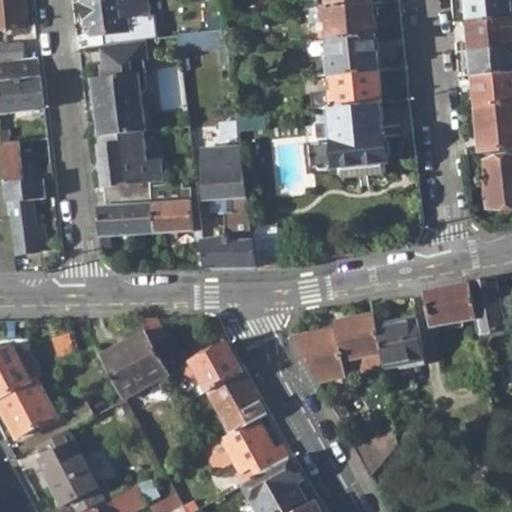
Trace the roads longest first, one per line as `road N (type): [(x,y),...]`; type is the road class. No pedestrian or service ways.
road 1 (residential): [(53,0),(89,297)]
road 2 (residential): [(454,263),(426,0)]
road 3 (residential): [(247,297),(251,328),(356,511)]
road 4 (residential): [(454,263),(247,297)]
road 5 (residential): [(247,297),(89,297)]
